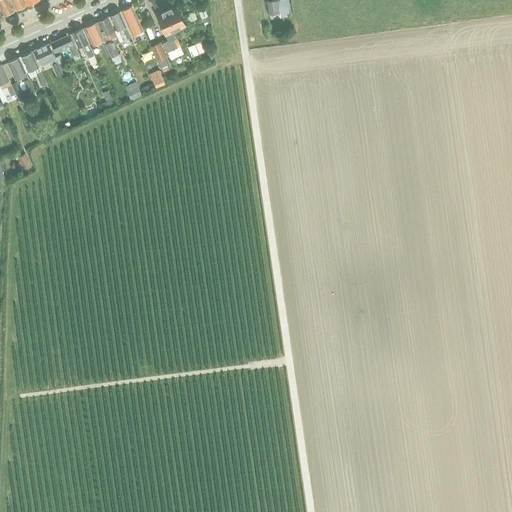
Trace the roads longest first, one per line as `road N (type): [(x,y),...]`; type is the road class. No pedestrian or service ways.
road 1 (track): [(288,360),(5,397)]
road 2 (secondary): [(0,51),(111,0)]
